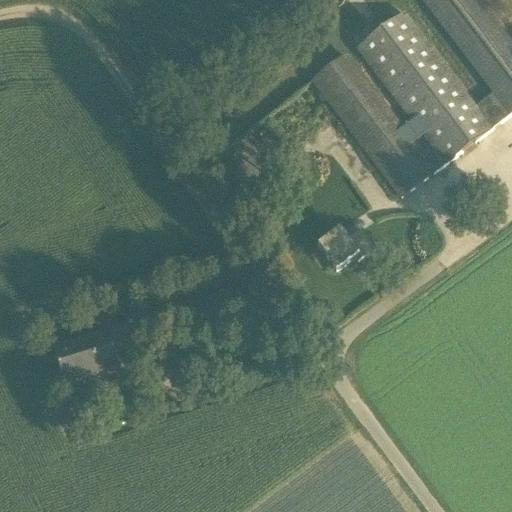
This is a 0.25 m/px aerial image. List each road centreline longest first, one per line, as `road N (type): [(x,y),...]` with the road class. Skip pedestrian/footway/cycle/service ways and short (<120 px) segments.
road 1 (track): [(0,16),(43,9),(67,16),(91,37),(299,324)]
road 2 (unclassified): [(299,324),(436,511)]
